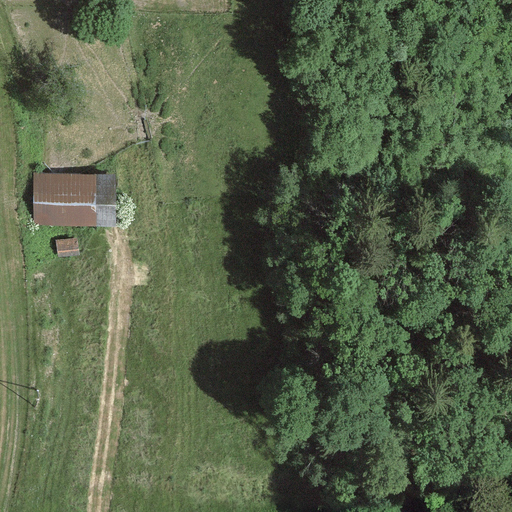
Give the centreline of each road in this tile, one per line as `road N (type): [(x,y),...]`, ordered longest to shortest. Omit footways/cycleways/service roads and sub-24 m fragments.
road 1 (track): [(0,144),(21,278),(23,409),(7,511)]
road 2 (track): [(86,511),(110,420),(139,392),(143,355),(113,240)]
